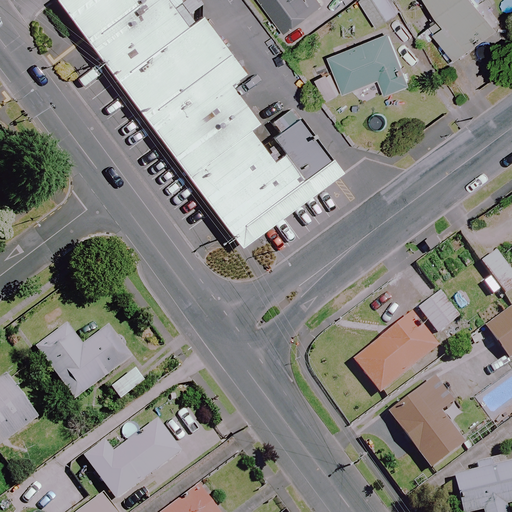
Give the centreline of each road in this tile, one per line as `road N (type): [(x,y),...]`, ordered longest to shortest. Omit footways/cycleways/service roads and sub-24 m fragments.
road 1 (residential): [(228,346),(511,130)]
road 2 (tertiary): [(228,346),(351,511)]
road 3 (tertiary): [(112,189),(228,346)]
road 4 (tertiary): [(0,41),(112,189)]
road 5 (residential): [(112,189),(0,274)]
